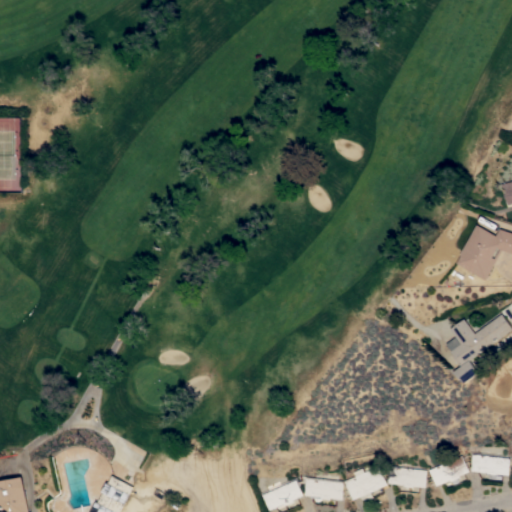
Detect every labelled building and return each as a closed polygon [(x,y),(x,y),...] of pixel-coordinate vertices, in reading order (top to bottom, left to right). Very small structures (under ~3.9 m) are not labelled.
[(511,203),(509,204),(503,184),(511,181),(511,203)] [(486,279),(457,262),(462,255),(461,254),(478,224),(497,235),(501,228),(511,231),(511,252),(503,250),(486,279)] [(503,313),(511,326),(511,330),(470,360),(478,372),(464,382),(453,371),(461,366),(450,351),(462,343),(451,328),(466,318),(476,332),(503,313)] [(497,475),(501,476),(501,480),(489,478),(490,474),(487,474),(487,473),(473,471),(475,453),(511,458),(509,475),(497,474),(497,475)] [(429,470),(463,454),(471,471),(457,477),(459,481),(454,483),(452,479),(436,486),(429,470)] [(354,499),(346,481),(357,476),(355,471),(364,467),(366,472),(381,465),(389,484),(371,491),(373,497),(365,500),(360,496),(354,499)] [(427,487),(416,486),(415,487),(405,486),(405,484),(389,482),(391,465),(429,470),(427,487)] [(92,511),(113,474),(135,486),(120,511),(92,511)] [(0,511),(0,480),(24,476),(30,511),(0,511)] [(343,500),(306,496),(308,476),(346,480),(343,500)] [(298,478),(305,495),(294,499),(295,501),(285,505),(284,504),(270,510),(263,494),(298,478)]
